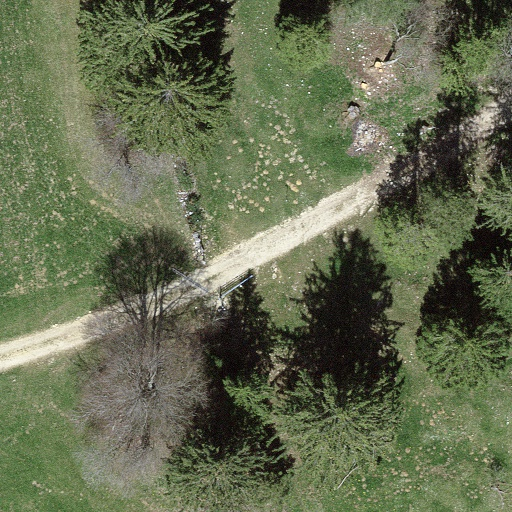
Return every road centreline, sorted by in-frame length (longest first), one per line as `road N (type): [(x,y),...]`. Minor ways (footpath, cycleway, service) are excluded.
road 1 (track): [(0,353),(319,220)]
road 2 (track): [(319,220),(511,75)]
